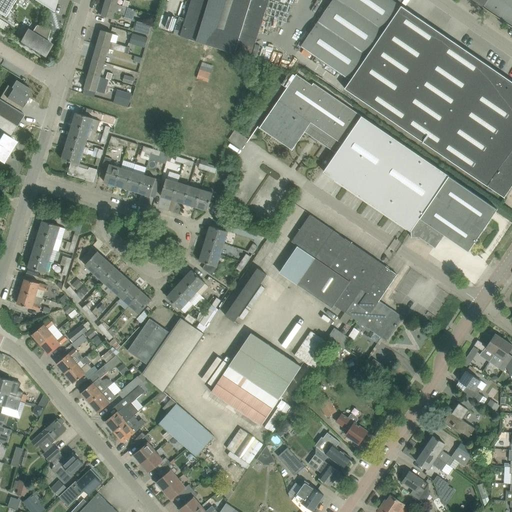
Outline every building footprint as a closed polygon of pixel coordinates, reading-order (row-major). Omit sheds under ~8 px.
[(35,0),(54,11),(57,0),(0,0),(0,13),(5,16),(15,0),(35,0)] [(181,36),(209,45),(251,58),(252,58),(269,0),(191,0),(182,31),(175,29),(174,34),(181,36)] [(351,80),(345,88),(487,185),(505,197),(505,196),(511,185),(511,80),(402,6),(402,5),(394,0),(332,0),(301,46),(351,80)] [(511,0),(474,0),(484,7),(483,10),(486,12),(488,9),(490,11),(490,10),(511,24),(511,0)] [(115,12),(125,15),(128,7),(123,6),(123,5),(118,4),(106,1),(102,15),(113,19),(115,12)] [(152,24),(137,20),(134,31),(149,35),(152,24)] [(32,32),(28,30),(21,40),(44,55),(51,44),(47,42),(51,29),(37,25),(32,32)] [(126,52),(126,53),(129,54),(131,47),(111,41),(114,33),(102,30),(97,44),(126,52)] [(149,37),(133,32),(130,44),(145,48),(149,37)] [(105,62),(107,54),(124,59),(126,53),(126,52),(97,44),(93,59),(105,62)] [(89,73),(100,77),(105,62),(93,59),(89,73)] [(200,69),(197,78),(208,82),(212,73),(200,69)] [(100,77),(89,73),(85,88),(96,91),(96,90),(105,93),(109,80),(100,77)] [(363,115),(362,115),(314,82),(313,84),(297,73),(260,127),(293,150),(305,131),(336,153),(324,171),(411,230),(412,237),(419,237),(435,248),(445,235),(469,251),(497,209),(489,203),(363,115)] [(134,77),(125,74),(123,81),(132,84),(134,77)] [(0,115),(17,126),(24,114),(18,110),(21,106),(23,107),(29,97),(27,96),(31,89),(16,79),(11,87),(13,88),(4,102),(0,98),(0,115)] [(118,89),(114,102),(114,103),(129,107),(133,94),(118,89)] [(76,113),(73,124),(97,132),(100,121),(94,119),(94,118),(86,115),(76,113)] [(0,115),(0,158),(4,161),(4,160),(5,160),(9,155),(8,154),(15,142),(9,138),(17,126),(0,115)] [(97,132),(73,124),(69,136),(87,141),(94,143),(97,132)] [(235,130),(230,138),(243,148),(249,139),(235,130)] [(65,147),(83,153),(87,154),(89,148),(85,146),(87,141),(69,136),(65,147)] [(120,144),(128,146),(130,141),(112,136),(110,143),(119,146),(120,144)] [(68,174),(94,182),(98,169),(89,167),(88,169),(79,166),(83,153),(65,147),(62,159),(71,162),(68,174)] [(176,161),(184,164),(186,158),(177,156),(176,161)] [(104,181),(116,185),(121,167),(110,164),(111,160),(105,158),(100,173),(106,175),(104,181)] [(186,158),(184,164),(193,167),(195,161),(186,158)] [(121,167),(116,185),(128,189),(133,171),(121,167)] [(128,189),(139,192),(145,174),(133,171),(128,189)] [(170,171),(168,178),(179,180),(180,173),(170,171)] [(156,178),(145,174),(139,192),(151,196),(156,178)] [(161,196),(173,200),(178,182),(167,178),(161,196)] [(173,200),(184,203),(190,185),(178,182),(173,200)] [(202,189),(190,185),(184,203),(196,207),(202,189)] [(202,189),(196,207),(208,210),(213,193),(202,189)] [(371,312),(379,300),(397,274),(310,214),(292,241),(298,245),(280,272),(297,284),(332,308),(334,304),(345,312),(334,327),(341,332),(341,331),(352,316),(351,316),(354,311),(348,307),(356,296),(361,300),(359,304),(371,312)] [(43,221),(39,232),(57,238),(61,226),(43,221)] [(207,237),(224,243),(228,231),(210,226),(207,237)] [(36,244),(53,249),(59,251),(62,239),(57,238),(39,232),(36,244)] [(207,237),(203,249),(221,254),(224,243),(207,237)] [(77,244),(72,242),(71,246),(67,244),(65,250),(74,253),(77,244)] [(248,251),(253,254),(258,246),(254,243),(248,251)] [(53,249),(36,244),(32,255),(50,261),(53,249)] [(221,254),(203,249),(200,261),(217,266),(221,254)] [(95,273),(107,259),(98,251),(91,259),(86,264),(95,273)] [(247,253),(241,261),(247,263),(252,257),(247,253)] [(46,272),(50,261),(32,255),(28,267),(46,272)] [(72,258),(63,255),(60,265),(65,266),(69,267),(72,258)] [(107,259),(95,273),(103,281),(116,267),(107,259)] [(247,263),(241,261),(236,269),(241,272),(247,263)] [(112,289),(125,275),(116,267),(103,281),(112,289)] [(256,268),(224,315),(233,321),(265,274),(256,268)] [(184,279),(197,291),(206,282),(192,270),(184,279)] [(134,283),(125,275),(112,289),(121,298),(134,283)] [(25,278),(21,291),(42,297),(44,291),(46,291),(48,286),(35,281),(25,278)] [(77,290),(83,284),(78,278),(72,285),(77,290)] [(197,291),(184,279),(175,288),(189,300),(197,291)] [(134,283),(121,298),(130,306),(143,292),(134,283)] [(72,296),(77,293),(71,285),(67,289),(72,296)] [(89,290),(84,286),(79,291),(84,295),(89,290)] [(189,300),(175,288),(167,297),(174,303),(181,309),(189,300)] [(42,297),(21,291),(17,303),(27,306),(40,311),(42,305),(40,305),(42,297)] [(139,314),(145,307),(152,300),(143,292),(130,306),(139,314)] [(77,293),(72,296),(78,303),(83,300),(80,297),(77,293)] [(70,301),(65,295),(60,299),(65,305),(70,301)] [(403,316),(379,300),(371,312),(359,304),(361,300),(356,296),(348,307),(354,311),(351,316),(352,316),(386,340),(403,316)] [(217,297),(212,305),(216,308),(222,300),(217,297)] [(64,305),(47,299),(45,303),(63,308),(64,305)] [(63,309),(68,314),(69,313),(76,308),(71,302),(63,309)] [(88,315),(92,311),(92,310),(87,306),(86,304),(82,308),(88,315)] [(106,307),(103,304),(98,309),(101,313),(106,307)] [(153,310),(148,306),(137,319),(141,323),(153,310)] [(210,307),(205,315),(209,319),(215,310),(210,307)] [(92,311),(88,315),(94,322),(98,318),(92,311)] [(209,319),(205,315),(200,322),(205,325),(209,319)] [(148,378),(159,387),(164,392),(205,334),(181,317),(171,332),(148,365),(142,373),(148,378)] [(148,365),(171,332),(150,318),(127,351),(148,365)] [(51,319),(40,328),(32,334),(41,344),(53,334),(48,328),(54,323),(51,319)] [(76,340),(86,333),(88,331),(88,330),(93,326),(89,321),(84,325),(83,324),(68,335),(73,342),(76,340)] [(104,333),(108,330),(102,323),(98,326),(104,333)] [(352,339),(341,331),(341,332),(334,327),(328,337),(345,349),(352,339)] [(96,334),(92,328),(86,333),(91,339),(96,334)] [(114,336),(109,330),(108,330),(104,333),(110,340),(114,337),(114,336)] [(295,355),(315,368),(325,351),(330,344),(311,331),(295,355)] [(212,391),(262,425),(301,366),(251,332),(212,391)] [(495,354),(505,339),(495,333),(483,351),(487,354),(490,350),(495,354)] [(53,334),(41,344),(49,354),(68,339),(64,334),(58,339),(53,334)] [(115,338),(109,343),(112,346),(113,345),(117,350),(121,346),(115,338)] [(511,347),(511,344),(505,339),(495,354),(491,359),(496,362),(497,360),(501,363),(498,367),(504,371),(511,358),(511,355),(509,353),(511,347)] [(76,340),(73,342),(72,344),(75,348),(76,348),(80,345),(76,340)] [(65,373),(82,359),(83,358),(75,348),(57,363),(65,373)] [(102,356),(107,363),(117,355),(111,348),(102,356)] [(90,402),(102,392),(108,387),(113,383),(110,379),(107,379),(102,380),(100,378),(109,371),(110,372),(122,361),(117,355),(107,363),(96,372),(100,377),(89,386),(82,392),(90,402)] [(86,356),(83,358),(82,359),(65,373),(74,383),(92,368),(89,364),(91,362),(86,356)] [(473,359),(467,356),(464,361),(469,365),(473,359)] [(377,375),(384,366),(376,360),(374,359),(367,368),(377,375)] [(124,363),(119,367),(125,373),(129,369),(124,363)] [(478,392),(481,389),(483,390),(487,384),(475,376),(467,370),(460,381),(467,386),(464,391),(480,402),(484,396),(478,392)] [(119,394),(124,399),(140,385),(144,382),(139,376),(138,375),(137,377),(135,378),(121,390),(118,392),(119,394)] [(0,390),(22,397),(23,394),(24,392),(18,390),(19,388),(12,386),(13,380),(0,376),(0,390)] [(122,408),(114,415),(106,421),(115,431),(134,415),(139,410),(132,402),(145,391),(140,385),(124,399),(118,404),(122,408)] [(112,392),(108,387),(102,392),(90,402),(98,412),(106,406),(117,397),(112,392)] [(22,397),(0,390),(0,404),(14,409),(15,406),(19,408),(21,401),(22,397)] [(157,397),(161,401),(167,395),(163,391),(157,397)] [(299,402),(307,399),(305,393),(297,396),(299,402)] [(330,398),(319,404),(327,417),(337,411),(330,398)] [(491,399),(487,405),(496,411),(500,405),(491,399)] [(292,415),(293,416),(298,419),(303,412),(302,411),(305,407),(301,405),(295,401),(287,412),(289,413),(286,416),(290,419),(292,415)] [(443,422),(451,427),(468,439),(475,428),(462,419),(469,409),(459,402),(451,415),(449,413),(443,422)] [(177,403),(166,416),(159,423),(197,456),(214,436),(177,403)] [(35,406),(34,411),(35,414),(39,415),(41,414),(44,409),(42,407),(38,405),(35,406)] [(286,412),(278,407),(265,427),(273,432),(286,412)] [(346,434),(351,438),(359,443),(368,431),(356,423),(358,419),(358,417),(353,413),(351,414),(348,418),(342,414),(337,421),(349,430),(346,434)] [(123,441),(131,435),(145,422),(142,418),(139,421),(134,415),(115,431),(123,441)] [(44,454),(46,456),(57,447),(55,445),(54,445),(53,443),(57,439),(56,438),(67,428),(63,424),(64,422),(61,418),(59,419),(58,418),(50,425),(33,441),(38,447),(41,445),(47,451),(44,454)] [(288,428),(291,423),(292,422),(287,419),(286,419),(283,424),(280,428),(277,433),(282,436),(285,432),(286,433),(289,429),(288,428)] [(3,426),(0,425),(0,432),(0,433),(0,432),(0,441),(8,444),(13,429),(3,426)] [(238,456),(252,437),(241,428),(227,448),(238,456)] [(140,462),(141,463),(156,451),(149,442),(152,440),(147,434),(138,443),(142,447),(134,454),(135,456),(134,457),(139,462),(140,462)] [(343,444),(330,434),(326,439),(329,440),(321,450),(344,467),(351,458),(339,449),(343,444)] [(466,466),(470,458),(474,452),(461,443),(457,450),(452,456),(447,453),(446,453),(441,450),(445,444),(434,436),(425,448),(451,465),(455,459),(466,466)] [(267,444),(266,446),(260,455),(257,459),(263,463),(263,464),(270,464),(270,463),(275,461),(270,450),(267,444)] [(61,451),(57,447),(46,456),(50,461),(61,451)] [(305,466),(288,447),(279,456),(295,475),(305,466)] [(446,473),(451,465),(425,448),(417,461),(428,469),(432,463),(446,473)] [(26,457),(28,451),(23,450),(21,456),(22,456),(19,464),(24,466),(26,458),(26,457)] [(156,451),(141,463),(143,465),(142,466),(146,471),(147,470),(149,472),(157,465),(161,470),(171,462),(166,457),(163,459),(156,451)] [(72,473),(76,470),(83,463),(74,453),(67,459),(64,456),(65,456),(64,455),(54,465),(53,470),(55,468),(60,473),(57,475),(65,484),(74,475),(74,474),(74,475),(72,473)] [(340,472),(325,461),(316,454),(308,463),(322,474),(319,477),(330,486),(340,472)] [(178,470),(172,464),(171,462),(161,470),(165,475),(157,481),(158,483),(157,484),(162,490),(163,489),(164,490),(179,478),(175,473),(178,470)] [(429,483),(418,476),(410,471),(403,481),(414,489),(411,494),(419,499),(429,483)] [(89,492),(94,488),(101,481),(95,475),(93,476),(89,472),(70,491),(68,489),(61,495),(70,504),(82,493),(80,491),(84,487),(89,492)] [(440,497),(441,497),(450,483),(438,475),(434,480),(434,479),(434,480),(440,496),(440,497)] [(186,486),(179,478),(164,490),(166,492),(165,493),(169,498),(170,497),(172,499),(180,492),(184,497),(194,489),(189,484),(186,486)] [(18,490),(17,494),(26,496),(27,493),(29,493),(32,483),(19,480),(17,489),(18,490)] [(59,495),(67,487),(59,480),(51,488),(59,495)] [(293,500),(302,509),(304,511),(312,511),(324,495),(316,489),(306,482),(293,500)] [(193,511),(202,505),(195,497),(198,494),(194,489),(184,497),(188,502),(180,509),(181,511),(180,511),(193,511)] [(34,494),(33,493),(23,501),(31,511),(42,511),(46,509),(41,504),(34,494)] [(79,511),(118,511),(98,493),(91,500),(85,507),(79,511)] [(11,495),(8,504),(18,508),(21,499),(11,495)] [(399,511),(404,505),(405,504),(399,500),(391,495),(387,501),(385,500),(379,509),(383,511),(399,511)] [(241,511),(227,502),(220,511),(241,511)] [(79,511),(85,507),(80,503),(71,511),(79,511)]
